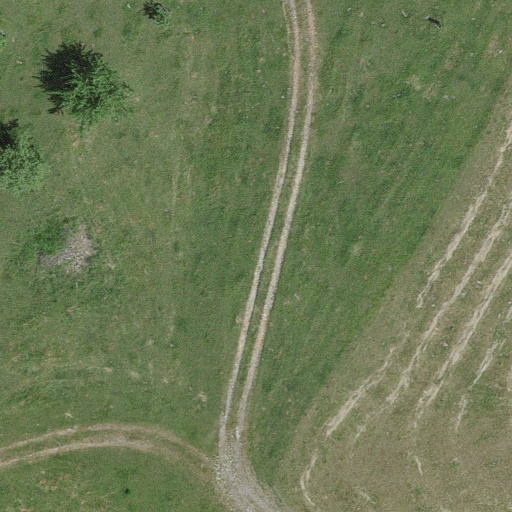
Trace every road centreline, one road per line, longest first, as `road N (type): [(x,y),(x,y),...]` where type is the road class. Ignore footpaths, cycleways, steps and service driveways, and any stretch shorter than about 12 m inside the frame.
road 1 (track): [(296,0),(319,45),(221,462)]
road 2 (track): [(0,442),(130,432),(221,462),(263,511)]
